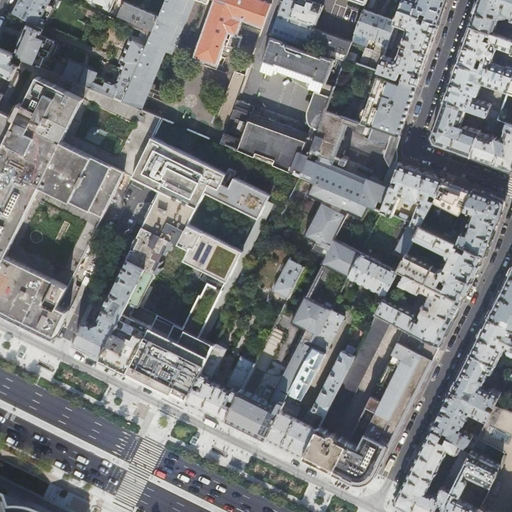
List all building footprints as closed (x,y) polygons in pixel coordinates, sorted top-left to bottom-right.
[(51,0),(19,0),(14,12),(31,20),(29,24),(27,28),(20,44),(19,48),(16,54),(19,55),(23,57),(42,65),(55,70),(116,96),(125,100),(129,91),(139,67),(139,66),(141,62),(149,42),(152,34),(144,31),(142,30),(139,37),(132,35),(122,60),(121,62),(123,63),(121,70),(123,71),(119,80),(114,82),(98,75),(99,72),(71,60),(68,65),(58,61),(59,59),(53,56),(59,42),(58,40),(43,33),(45,27),(52,13),(53,12),(47,9),(50,2),(51,0)] [(90,0),(104,5),(103,7),(110,10),(114,0),(90,0)] [(166,0),(160,15),(152,34),(149,42),(141,62),(139,66),(139,67),(129,91),(125,100),(141,107),(167,42),(176,45),(194,0),(166,0)] [(214,0),(195,56),(218,64),(230,32),(233,33),(227,51),(237,54),(243,36),(239,35),(244,19),(264,26),(272,3),(264,0),(214,0)] [(307,0),(307,3),(297,0),(283,0),(271,33),(309,47),(311,41),(316,27),(324,5),(311,0),(307,0)] [(404,0),(401,9),(440,23),(448,0),(404,0)] [(511,0),(480,0),(472,24),(496,33),(501,17),(500,16),(501,13),(503,12),(504,14),(511,16),(511,18),(511,19),(511,0)] [(152,34),(160,15),(125,1),(117,19),(126,23),(128,18),(146,26),(144,31),(152,34)] [(50,2),(47,9),(53,12),(56,6),(50,2)] [(365,8),(356,32),(389,43),(390,41),(390,39),(394,28),(396,24),(397,20),(365,8)] [(385,54),(380,70),(400,77),(402,71),(405,73),(404,78),(419,83),(440,23),(401,9),(397,20),(396,24),(408,28),(406,33),(406,36),(403,42),(402,46),(400,51),(399,55),(397,58),(385,54)] [(472,24),(459,61),(511,80),(511,66),(508,65),(507,67),(493,62),(499,47),(511,51),(511,38),(504,36),(496,33),(472,24)] [(326,53),(332,56),(334,49),(348,54),(353,41),(316,27),(311,41),(328,47),(326,53)] [(399,29),(394,28),(390,39),(395,41),(396,39),(399,32),(398,32),(399,29)] [(298,168),(305,170),(328,109),(336,85),(328,82),(336,59),(323,54),(322,55),(285,42),(285,40),(272,36),(264,60),(277,64),(278,63),(315,76),(314,78),(322,81),(310,113),(310,115),(310,117),(311,118),(311,120),(313,122),(314,123),(309,133),(253,112),(255,107),(237,100),(229,122),(222,141),(296,172),(298,168)] [(377,44),(369,66),(380,70),(385,54),(387,48),(377,44)] [(16,53),(0,46),(0,104),(5,94),(0,90),(0,80),(2,77),(0,75),(0,73),(1,72),(10,77),(9,78),(8,78),(2,90),(6,92),(20,64),(12,61),(16,53)] [(141,107),(125,100),(116,96),(55,70),(42,65),(23,57),(20,64),(6,92),(5,94),(0,104),(0,304),(23,316),(50,330),(57,333),(69,310),(59,305),(67,290),(85,254),(92,240),(126,171),(133,175),(158,126),(158,125),(162,116),(141,107)] [(333,84),(336,85),(346,61),(342,60),(333,84)] [(511,80),(459,61),(445,99),(469,108),(483,113),(488,114),(500,119),(502,113),(491,109),(493,104),(473,96),(474,93),(478,94),(480,94),(484,83),(509,92),(510,91),(511,84),(511,80)] [(400,77),(380,70),(362,121),(365,123),(401,135),(419,83),(404,78),(400,77)] [(218,118),(229,122),(237,100),(246,76),(244,75),(236,72),(235,72),(218,118)] [(435,142),(473,156),(482,131),(482,130),(468,124),(466,125),(465,126),(463,125),(469,108),(445,99),(432,135),(434,139),(435,142)] [(380,199),(387,202),(394,183),(396,178),(402,161),(396,159),(394,166),(391,167),(386,180),(372,175),(369,182),(323,163),(342,114),(328,109),(305,170),(303,175),(316,181),(371,204),(377,207),(380,199)] [(480,125),(483,126),(486,120),(488,114),(483,113),(479,123),(480,125)] [(498,124),(500,119),(488,114),(486,120),(498,124)] [(362,121),(352,118),(350,121),(364,126),(365,123),(362,121)] [(482,131),(473,156),(511,169),(511,123),(509,122),(502,139),(482,131)] [(201,159),(154,136),(135,174),(153,183),(162,188),(167,190),(198,206),(206,190),(259,217),(270,194),(201,159)] [(421,203),(413,222),(423,226),(424,223),(436,200),(432,198),(434,193),(439,195),(448,178),(402,161),(396,178),(400,180),(398,185),(394,183),(387,202),(384,209),(385,210),(394,214),(402,196),(400,194),(408,197),(407,199),(416,202),(417,200),(423,202),(421,203)] [(465,209),(476,188),(448,178),(439,195),(436,200),(463,213),(465,209)] [(351,276),(363,252),(337,238),(350,211),(364,219),(371,204),(316,181),(309,194),(323,201),(305,235),(317,241),(313,249),(326,256),(325,257),(327,258),(328,256),(332,258),(329,264),(332,266),(331,267),(350,277),(351,276)] [(459,241),(487,255),(494,235),(505,205),(502,198),(476,188),(465,209),(476,213),(473,222),(471,221),(470,225),(471,225),(469,233),(463,231),(462,234),(459,241)] [(150,226),(185,245),(203,208),(198,206),(167,190),(158,209),(150,226)] [(397,249),(408,255),(409,252),(417,237),(423,226),(413,222),(412,221),(411,221),(397,249)] [(409,252),(408,255),(401,268),(465,300),(476,278),(487,255),(459,241),(451,237),(424,223),(423,226),(417,237),(448,253),(448,254),(448,255),(449,256),(449,257),(450,257),(451,258),(447,266),(445,266),(444,266),(443,266),(442,267),(441,268),(409,252)] [(149,267),(158,272),(164,268),(164,266),(160,265),(164,262),(165,260),(161,258),(163,256),(164,254),(164,251),(168,253),(169,251),(169,247),(173,249),(174,247),(175,240),(144,225),(139,235),(142,236),(139,242),(136,248),(134,247),(131,252),(129,257),(147,266),(149,267)] [(281,228),(277,226),(273,235),(277,237),(281,228)] [(451,237),(459,241),(462,234),(454,231),(451,237)] [(190,248),(158,313),(131,370),(189,399),(218,343),(218,342),(242,294),(245,289),(250,277),(190,248)] [(399,273),(400,271),(363,252),(351,276),(388,295),(396,278),(399,273)] [(327,258),(325,257),(323,262),(324,263),(308,295),(306,295),(292,322),(307,329),(308,327),(309,328),(311,324),(301,319),(312,297),(312,298),(329,266),(331,267),(332,266),(329,264),(332,258),(328,256),(327,258)] [(86,319),(75,342),(84,346),(103,356),(147,266),(129,257),(112,292),(100,316),(100,318),(103,319),(102,321),(100,320),(94,323),(86,319)] [(306,265),(290,258),(275,289),(290,297),(306,265)] [(103,356),(131,370),(158,313),(141,305),(158,272),(149,267),(147,266),(103,356)] [(465,300),(401,268),(400,271),(399,273),(405,276),(403,282),(402,283),(420,293),(422,289),(432,294),(426,304),(425,304),(424,305),(425,306),(421,314),(421,316),(422,317),(421,319),(416,317),(417,315),(416,313),(387,297),(379,312),(393,319),(407,327),(442,345),(454,322),(465,300)] [(511,269),(502,289),(489,316),(511,327),(511,269)] [(405,276),(399,273),(396,278),(403,282),(405,276)] [(245,289),(242,294),(250,298),(253,293),(245,289)] [(334,309),(312,298),(312,297),(301,319),(311,324),(309,328),(308,327),(307,329),(277,387),(275,386),(274,389),(267,386),(261,396),(284,407),(334,309)] [(274,310),(282,314),(285,307),(277,303),(274,310)] [(346,316),(334,309),(284,407),(268,438),(286,447),(306,457),(321,427),(323,423),(357,356),(344,350),(312,413),(309,412),(304,421),(298,417),(302,407),(296,404),(298,399),(301,401),(303,397),(304,398),(327,352),(346,316)] [(337,430),(393,319),(379,312),(357,356),(323,423),(337,430)] [(511,327),(489,316),(481,332),(471,352),(497,365),(511,372),(511,373),(511,327)] [(438,352),(442,345),(407,327),(400,340),(401,340),(435,359),(438,352)] [(423,382),(435,359),(401,340),(350,441),(335,471),(335,472),(345,477),(346,476),(353,480),(356,481),(358,482),(361,483),(364,483),(368,482),(371,480),(374,479),(377,475),(384,460),(423,382)] [(229,418),(244,388),(257,362),(243,355),(229,384),(234,387),(233,389),(211,378),(212,376),(213,376),(219,364),(220,365),(229,348),(218,342),(218,343),(189,399),(190,399),(189,402),(196,406),(204,410),(205,407),(216,412),(229,418)] [(497,365),(471,352),(463,368),(452,390),(488,407),(490,402),(496,404),(503,391),(494,387),(493,388),(492,387),(492,388),(484,384),(490,372),(491,373),(492,372),(493,372),(497,365)] [(505,386),(510,376),(507,375),(502,384),(505,386)] [(268,438),(284,407),(261,396),(244,388),(229,418),(249,428),(268,438)] [(488,421),(493,409),(488,407),(452,390),(447,400),(440,414),(432,429),(444,434),(446,431),(450,433),(449,437),(464,444),(474,448),(476,444),(479,438),(480,436),(464,427),(466,423),(461,420),(464,416),(468,418),(471,412),(488,421)] [(511,511),(511,410),(496,404),(493,409),(488,421),(480,436),(479,438),(489,443),(506,451),(507,452),(504,459),(502,463),(498,475),(492,487),(481,508),(479,511),(511,511)] [(306,457),(335,471),(350,441),(343,437),(342,439),(338,437),(338,436),(337,435),(336,434),(335,433),(334,433),(333,434),(332,434),(329,432),(329,431),(321,427),(306,457)] [(399,496),(400,500),(401,504),(413,510),(417,511),(441,511),(471,453),(461,448),(464,444),(449,437),(446,441),(442,439),(444,434),(432,429),(415,463),(399,496)] [(489,443),(479,438),(476,444),(486,449),(489,443)] [(479,511),(481,508),(456,497),(458,494),(461,495),(468,481),(468,480),(465,478),(467,475),(492,487),(498,475),(502,463),(473,450),(471,453),(441,511),(479,511)]
